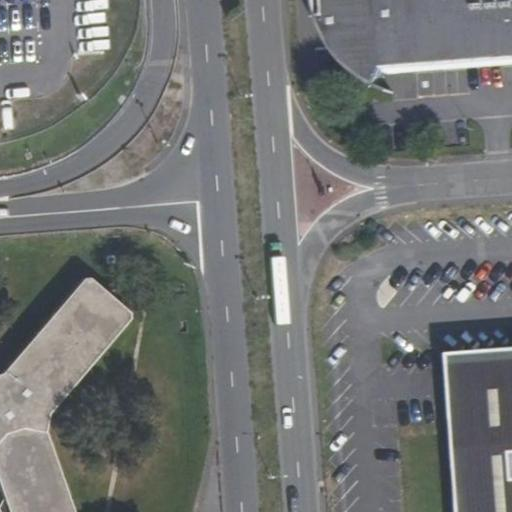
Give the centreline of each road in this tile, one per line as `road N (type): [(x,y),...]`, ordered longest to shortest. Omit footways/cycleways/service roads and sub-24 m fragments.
road 1 (unclassified): [(221,201),(242,511)]
road 2 (secondary): [(164,0),(167,37),(155,90),(118,142),(58,178),(0,187)]
road 3 (unclassified): [(0,217),(221,201)]
road 4 (unclassified): [(302,511),(285,297)]
road 5 (unclassified): [(285,297),(261,90)]
road 6 (unclassified): [(206,0),(221,201)]
road 7 (unclassified): [(383,189),(327,159),(261,90)]
road 8 (unclassified): [(285,297),(328,232),(383,189)]
road 9 (unclassified): [(511,180),(383,189)]
